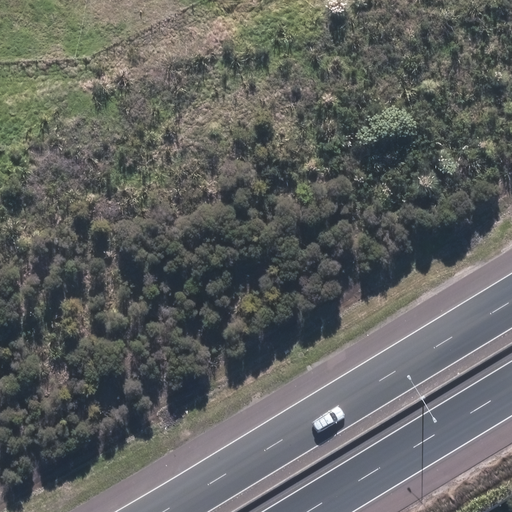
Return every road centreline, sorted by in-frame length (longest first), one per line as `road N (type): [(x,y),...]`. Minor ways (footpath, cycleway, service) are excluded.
road 1 (motorway): [(152,511),(511,300)]
road 2 (motorway): [(511,389),(310,511)]
